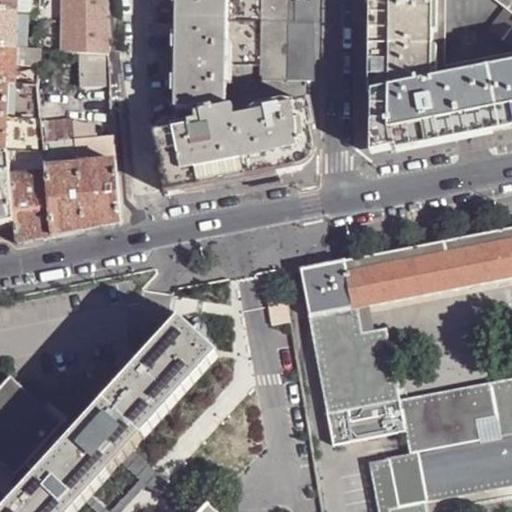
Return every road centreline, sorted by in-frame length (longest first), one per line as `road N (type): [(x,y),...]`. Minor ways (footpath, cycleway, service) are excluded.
road 1 (tertiary): [(0,265),(335,200)]
road 2 (residential): [(134,226),(141,198),(136,0)]
road 3 (residential): [(336,0),(335,200)]
road 4 (tertiary): [(335,200),(511,168)]
road 5 (unknown): [(260,369),(190,471)]
